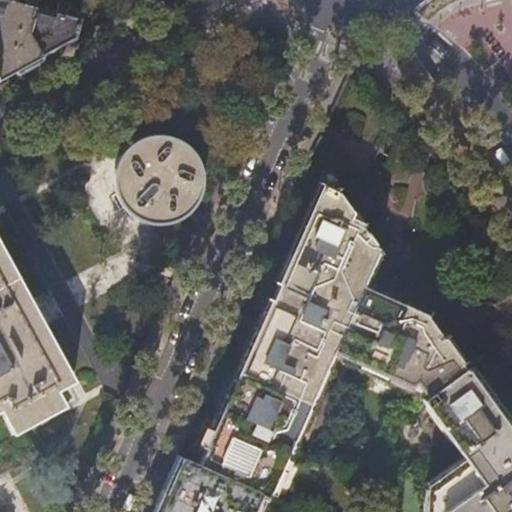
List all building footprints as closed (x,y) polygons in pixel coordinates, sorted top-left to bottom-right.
[(0,0),(0,77),(26,63),(75,36),(78,29),(80,18),(60,13),(9,0),(0,0)] [(414,55),(397,67),(415,92),(432,80),(422,67),(414,55)] [(199,187),(200,180),(200,179),(199,170),(197,164),(194,157),(187,149),(179,142),(173,139),(165,137),(155,136),(147,137),(139,140),(132,144),(126,150),(120,157),(116,166),(115,172),(114,180),(115,189),(118,198),(124,206),(129,211),(136,217),(143,220),(152,222),(160,222),(167,221),(176,218),(182,214),(188,209),(193,204),(197,195),(199,187)] [(200,466),(260,493),(265,495),(329,352),(357,365),(358,363),(411,386),(416,382),(426,396),(464,368),(427,317),(359,286),(377,248),(361,226),(349,221),(352,213),(337,191),(325,187),(280,288),(200,466)] [(0,410),(13,434),(65,405),(57,390),(66,385),(0,261),(0,410)] [(511,511),(511,434),(485,396),(464,368),(426,396),(419,401),(464,462),(424,491),(423,511),(511,511)] [(153,510),(152,511),(251,511),(260,493),(200,466),(177,456),(153,510)]
